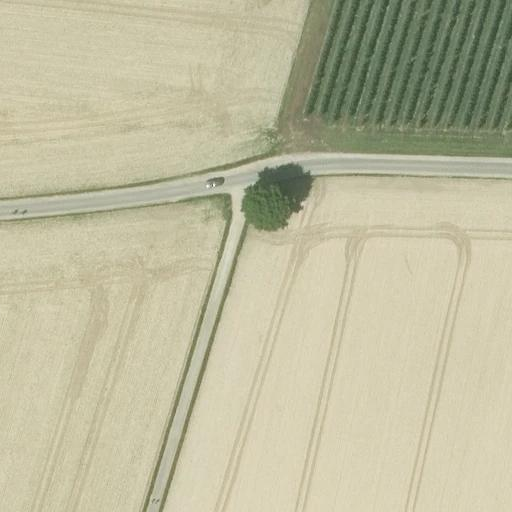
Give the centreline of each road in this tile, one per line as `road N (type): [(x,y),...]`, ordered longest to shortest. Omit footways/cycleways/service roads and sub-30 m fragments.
road 1 (unclassified): [(249,175),(151,511)]
road 2 (unclassified): [(249,175),(298,163),(511,170)]
road 3 (unclassified): [(0,207),(176,192),(249,175)]
